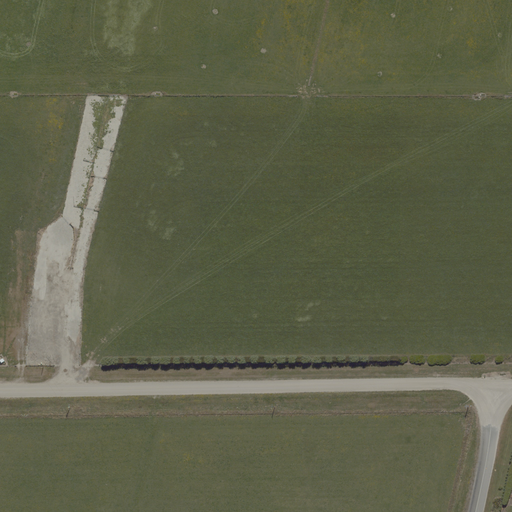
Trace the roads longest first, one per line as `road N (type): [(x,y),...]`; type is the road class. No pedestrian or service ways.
road 1 (unclassified): [(0,389),(491,385)]
road 2 (unclassified): [(475,511),(491,385)]
